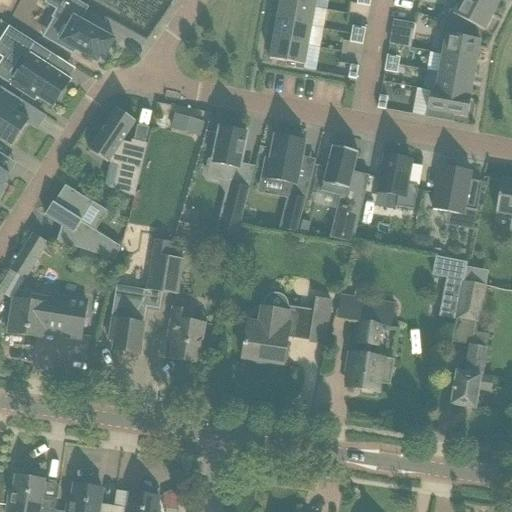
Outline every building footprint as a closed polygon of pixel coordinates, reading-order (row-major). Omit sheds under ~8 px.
[(114,40),(80,22),(88,8),(74,0),(46,0),(45,3),(56,10),(52,18),(68,27),(57,46),(73,55),(75,51),(96,63),(100,55),(105,57),(114,40)] [(315,9),(316,0),(280,0),(280,2),(315,9)] [(493,14),(466,0),(455,0),(444,22),(442,22),(441,22),(467,31),(467,30),(470,24),(484,32),(493,14)] [(500,0),(466,0),(493,14),(500,0)] [(311,28),(315,9),(280,2),(276,21),(311,28)] [(308,46),(311,28),(276,21),(273,40),(308,46)] [(404,31),(406,23),(394,21),(393,21),(392,29),(404,31)] [(476,61),(480,41),(465,38),(466,32),(467,32),(467,31),(441,22),(441,23),(443,23),(437,54),(476,61)] [(363,37),(365,29),(352,27),(351,35),(363,37)] [(50,68),(57,58),(10,28),(0,42),(0,56),(4,59),(3,62),(16,70),(10,80),(14,82),(12,86),(34,100),(36,96),(53,107),(69,81),(50,68)] [(362,45),(363,37),(351,35),(349,43),(362,45)] [(303,71),(308,46),(273,40),(269,60),(288,63),(287,68),(303,71)] [(473,80),(476,61),(437,54),(437,55),(441,55),(438,73),(473,80)] [(398,66),(399,58),(387,56),(385,64),(398,66)] [(396,74),(398,66),(385,64),(384,72),(396,74)] [(356,80),(358,68),(350,66),(348,79),(356,80)] [(473,80),(438,73),(435,91),(430,91),(470,99),(470,98),(473,80)] [(15,113),(22,102),(0,87),(0,139),(12,148),(29,122),(15,113)] [(467,118),(470,99),(430,91),(425,117),(425,118),(454,123),(454,122),(452,122),(453,116),(467,118)] [(385,110),(387,97),(380,95),(379,95),(377,108),(385,110)] [(119,171),(115,191),(134,197),(146,144),(126,140),(126,142),(123,141),(135,123),(115,110),(88,153),(107,165),(108,163),(119,171)] [(172,114),(170,130),(201,134),(203,118),(172,114)] [(208,178),(218,180),(222,177),(236,180),(238,169),(245,133),(217,128),(211,159),(207,162),(205,174),(208,178)] [(263,179),(261,191),(280,195),(289,197),(282,230),(297,233),(305,200),(294,197),(301,158),(304,142),(275,136),(270,162),(266,161),(263,179)] [(368,176),(352,172),(357,152),(349,151),(350,147),(339,144),(338,148),(330,146),(320,191),(339,196),(329,238),(351,244),(368,176)] [(384,159),(377,195),(397,199),(396,209),(413,212),(418,189),(407,187),(411,164),(384,159)] [(9,175),(0,169),(0,196),(6,187),(3,185),(9,175)] [(470,175),(440,169),(432,212),(461,218),(463,212),(476,214),(481,185),(468,183),(470,175)] [(511,216),(511,181),(501,180),(496,214),(511,216)] [(248,189),(229,184),(218,232),(237,237),(248,189)] [(81,223),(92,204),(65,186),(54,204),(53,203),(45,216),(62,227),(57,242),(115,261),(120,247),(81,223)] [(302,221),(299,233),(307,235),(310,223),(302,221)] [(416,236),(414,247),(430,250),(431,244),(428,238),(416,236)] [(31,239),(10,270),(24,280),(45,248),(31,239)] [(167,260),(169,260),(172,243),(155,240),(146,290),(147,290),(147,293),(117,288),(112,316),(117,317),(117,321),(111,320),(108,341),(113,342),(112,351),(138,355),(143,325),(138,324),(139,320),(143,321),(145,307),(159,309),(161,293),(167,260)] [(221,240),(218,253),(230,256),(233,243),(221,240)] [(436,257),(433,276),(447,278),(463,281),(465,268),(466,263),(436,257)] [(182,262),(169,260),(167,260),(161,293),(177,295),(182,262)] [(463,281),(463,282),(473,284),(476,270),(465,268),(463,281)] [(462,282),(455,320),(479,325),(487,287),(473,284),(463,282),(462,282)] [(10,314),(7,334),(35,338),(36,333),(64,337),(64,339),(74,341),(75,339),(80,340),(86,303),(45,297),(43,306),(13,301),(10,314)] [(309,343),(323,345),(330,300),(316,298),(309,343)] [(382,360),(376,359),(383,327),(392,329),(396,307),(356,299),(351,321),(362,323),(356,354),(348,353),(344,373),(350,374),(347,388),(361,391),(361,393),(371,395),(372,393),(375,393),(376,385),(388,388),(393,363),(382,360)] [(241,358),(283,365),(287,336),(294,337),(297,315),(287,313),(260,308),(258,326),(246,324),(241,358)] [(203,325),(188,323),(190,313),(171,310),(166,343),(172,344),(169,360),(197,365),(203,325)] [(482,377),(488,336),(472,333),(470,346),(469,346),(464,374),(456,373),(450,406),(474,409),(477,390),(490,392),(492,379),(482,377)] [(54,511),(55,506),(56,498),(41,495),(44,481),(34,479),(34,476),(25,475),(25,478),(15,476),(13,492),(9,491),(7,511),(6,511),(54,511)] [(98,511),(102,489),(92,488),(92,485),(83,484),(83,486),(74,485),(71,500),(68,500),(65,511),(98,511)] [(164,496),(163,504),(166,507),(176,509),(178,490),(164,496)] [(156,511),(159,498),(149,496),(149,493),(141,492),(140,495),(130,493),(127,511),(156,511)]
